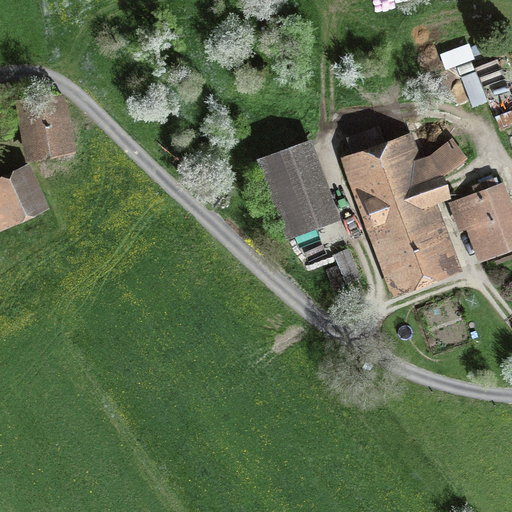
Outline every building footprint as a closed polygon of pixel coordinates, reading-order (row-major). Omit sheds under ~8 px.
[(6,126),(18,125),(18,93),(6,94),(6,126)] [(67,147),(58,101),(25,107),(34,154),(67,147)] [(432,159),(438,176),(461,154),(451,137),(432,159)] [(446,196),(438,176),(416,185),(399,139),(355,155),(401,281),(445,265),(423,205),(446,196)] [(287,236),(327,221),(299,144),(259,159),(287,236)] [(0,221),(37,204),(21,170),(0,179),(0,221)] [(511,244),(511,226),(499,190),(457,205),(462,221),(470,218),(483,255),(511,244)] [(37,225),(41,235),(54,230),(49,219),(37,225)] [(346,283),(360,278),(348,249),(334,255),(346,283)]
